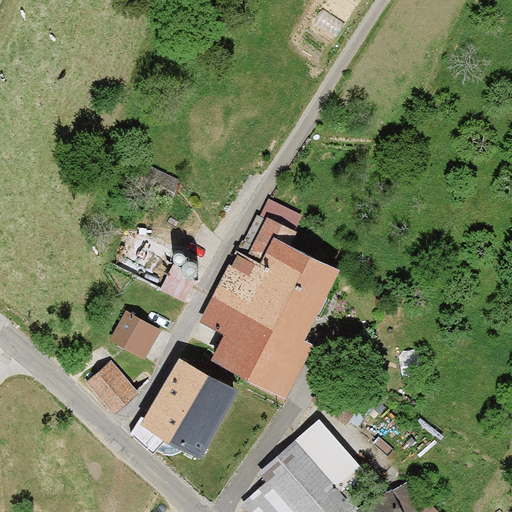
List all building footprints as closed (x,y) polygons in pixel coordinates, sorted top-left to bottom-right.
[(226,333),(212,360),(287,398),(315,343),(304,337),(340,267),(273,233),(259,261),(239,251),(203,322),(226,333)] [(172,265),(161,286),(185,298),(196,278),(172,265)] [(159,328),(125,311),(110,340),(144,357),(159,328)] [(179,356),(133,430),(153,450),(168,439),(201,456),(237,388),(179,356)] [(111,361),(86,381),(112,413),(137,392),(111,361)] [(441,511),(431,499),(415,511),(404,511),(400,504),(385,511),(349,511),(340,502),(372,472),(318,417),(235,490),(255,511),(441,511)]
